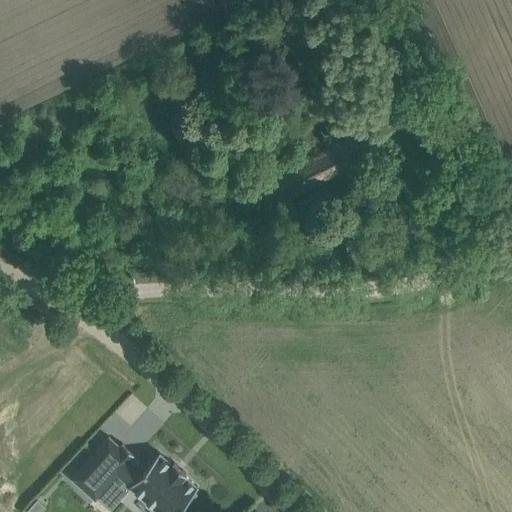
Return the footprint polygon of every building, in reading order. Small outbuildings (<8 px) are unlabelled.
[(307,0),(315,17),(337,8),(334,0),(307,0)] [(293,47),(299,63),(339,48),(333,32),(293,47)] [(183,45),(192,65),(211,56),(202,36),(183,45)] [(366,169),(357,151),(346,128),(317,141),(315,137),(343,124),(331,98),(282,122),(296,150),(253,170),(269,204),(312,184),(316,193),(366,169)] [(377,129),(401,183),(446,162),(418,104),(385,118),(388,124),(377,129)] [(120,445),(109,435),(71,477),(95,498),(112,479),(125,491),(131,485),(160,511),(174,511),(184,501),(187,503),(196,492),(194,490),(198,486),(185,474),(186,472),(174,461),(172,463),(159,451),(142,470),(130,460),(135,454),(123,442),(120,445)] [(39,511),(46,506),(37,498),(27,509),(30,511),(39,511)]
